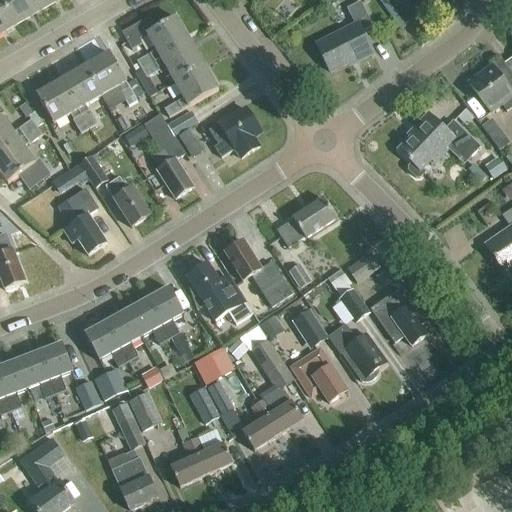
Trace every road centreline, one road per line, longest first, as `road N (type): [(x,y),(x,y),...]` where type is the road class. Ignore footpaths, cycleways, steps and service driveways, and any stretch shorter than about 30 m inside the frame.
road 1 (residential): [(0,329),(83,297),(324,144)]
road 2 (tertiary): [(259,511),(353,465),(507,358)]
road 3 (residential): [(507,358),(426,248),(324,144)]
road 4 (residential): [(324,144),(448,52),(484,0)]
road 5 (residential): [(324,144),(215,0)]
road 6 (residential): [(0,72),(124,0)]
